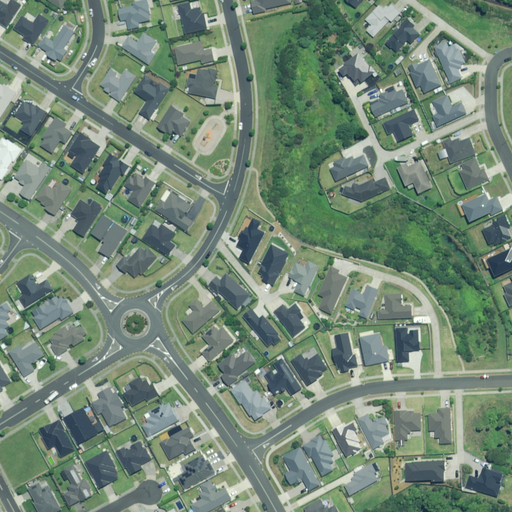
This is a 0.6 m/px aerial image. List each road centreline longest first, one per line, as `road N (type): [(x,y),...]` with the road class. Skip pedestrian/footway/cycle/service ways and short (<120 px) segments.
road 1 (residential): [(243,456),(354,391),(511,380)]
road 2 (residential): [(231,198),(246,111),(226,0)]
road 3 (residential): [(67,96),(231,198)]
road 4 (residential): [(511,167),(492,121),(490,81),(494,63),(511,52)]
road 5 (tertiary): [(171,358),(243,456)]
